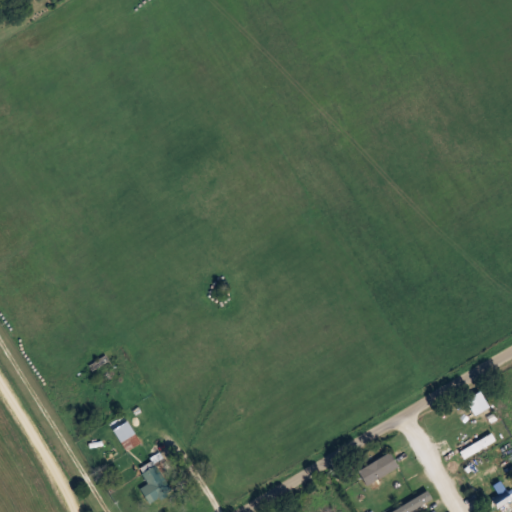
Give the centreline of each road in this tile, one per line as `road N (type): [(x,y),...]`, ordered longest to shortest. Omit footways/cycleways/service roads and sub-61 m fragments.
road 1 (residential): [(286,487),(0,3)]
road 2 (residential): [(235,511),(428,417),(511,358)]
